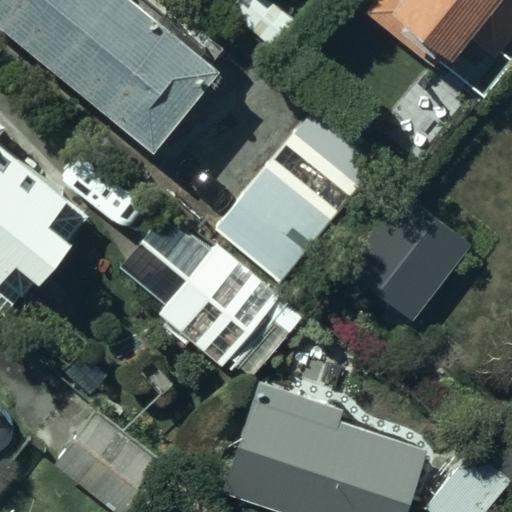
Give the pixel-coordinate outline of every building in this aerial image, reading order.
[(217,50),(158,0),(0,0),(0,10),(146,134),(217,50)] [(511,0),(391,0),(387,5),(440,51),(484,0),(511,0)] [(315,96),(210,223),(276,281),(385,157),(315,96)] [(0,128),(0,316),(8,323),(101,218),(0,128)] [(479,250),(408,195),(347,274),(418,328),(479,250)] [(288,307),(222,250),(166,311),(232,371),(288,307)] [(419,511),(442,441),(264,386),(229,498),(273,511),(419,511)] [(146,511),(172,477),(101,425),(49,496),(71,511),(107,511),(109,510),(111,511),(146,511)] [(471,445),(423,504),(433,511),(475,511),(506,474),(471,445)]
